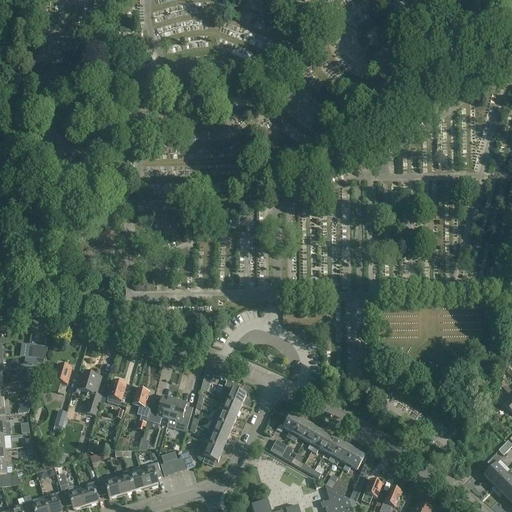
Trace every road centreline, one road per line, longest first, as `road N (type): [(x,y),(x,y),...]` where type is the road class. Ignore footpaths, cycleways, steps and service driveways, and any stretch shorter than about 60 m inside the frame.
road 1 (residential): [(273,382),(143,338),(0,320)]
road 2 (residential): [(473,511),(401,458),(273,382)]
road 3 (residential): [(208,493),(231,479),(273,382)]
